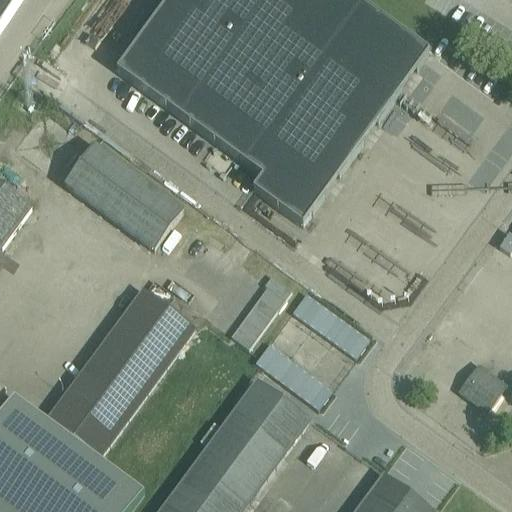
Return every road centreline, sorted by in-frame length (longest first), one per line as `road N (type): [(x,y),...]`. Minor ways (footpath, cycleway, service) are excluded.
road 1 (unclassified): [(511,499),(392,418),(386,383),(511,198)]
road 2 (unknown): [(406,354),(170,177)]
